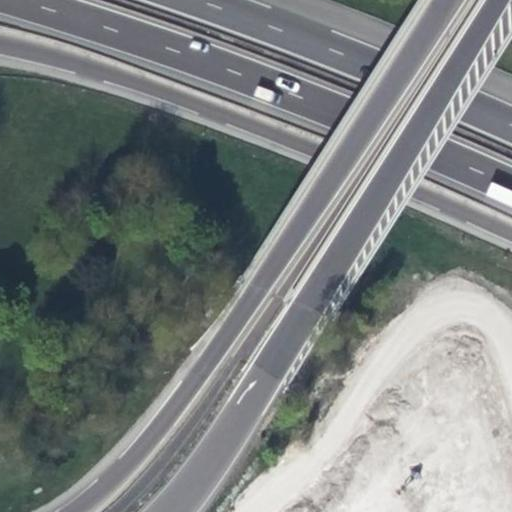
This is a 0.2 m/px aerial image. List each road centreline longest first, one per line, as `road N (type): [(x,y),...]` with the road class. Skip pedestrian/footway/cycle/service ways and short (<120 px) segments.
road 1 (secondary): [(441,0),(193,391),(118,471),(42,511)]
road 2 (secondary): [(167,511),(192,488),(504,0)]
road 3 (motorway): [(511,240),(270,131),(62,56),(0,42)]
road 4 (motorway): [(13,0),(255,80),(511,189)]
road 5 (motorway): [(511,126),(192,0)]
